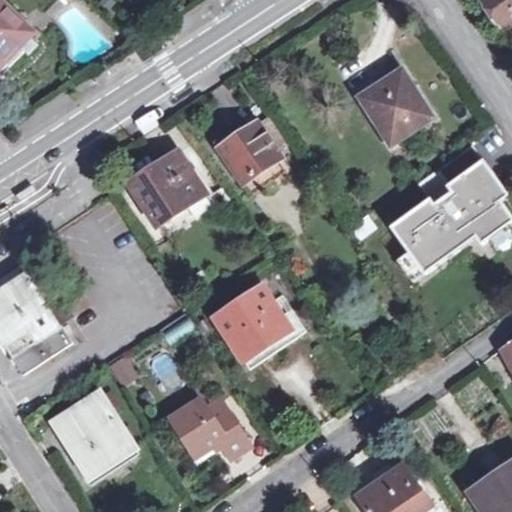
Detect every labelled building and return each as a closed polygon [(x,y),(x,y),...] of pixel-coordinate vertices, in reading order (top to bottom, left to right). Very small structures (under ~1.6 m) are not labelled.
[(0,0),(0,74),(24,51),(19,45),(31,32),(0,0)] [(511,0),(486,0),(506,28),(511,24),(511,0)] [(405,70),(363,98),(377,120),(383,116),(400,141),(436,118),(405,70)] [(271,116),(260,123),(279,150),(291,142),(271,116)] [(260,123),(259,121),(219,148),(241,179),(280,153),(279,150),(260,123)] [(291,168),(280,153),(241,179),(252,194),(291,168)] [(452,184),(395,225),(427,270),(481,232),(488,242),(511,224),(511,212),(501,197),(510,191),(484,153),(475,160),(448,179),(452,184)] [(182,154),(131,187),(158,228),(207,197),(182,154)] [(448,179),(475,160),(471,154),(428,185),(435,196),(452,184),(448,179)] [(20,193),(25,199),(43,188),(38,181),(20,193)] [(27,278),(0,294),(0,337),(24,375),(74,344),(63,327),(60,329),(59,326),(49,311),(27,278)] [(284,317),(265,287),(217,319),(252,370),(298,339),(284,317)] [(59,326),(71,318),(62,303),(49,311),(59,326)] [(284,317),(298,339),(308,332),(294,311),(284,317)] [(115,365),(128,385),(141,376),(128,356),(115,365)] [(102,386),(49,420),(89,483),(143,449),(102,386)] [(210,408),(201,394),(166,415),(197,465),(224,449),(231,460),(253,446),(232,412),(218,421),(210,408)] [(223,399),(210,408),(218,421),(232,412),(223,399)] [(511,511),(511,466),(476,491),(490,511),(511,511)] [(406,467),(361,498),(370,511),(424,511),(433,506),(406,467)]
